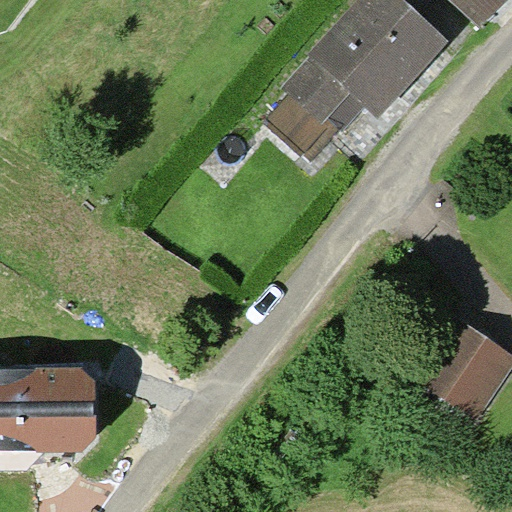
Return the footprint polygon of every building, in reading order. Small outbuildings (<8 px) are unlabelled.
[(437,0),(474,33),(502,1),(501,0),(437,0)] [(382,11),(328,77),(359,102),(382,121),(413,82),(436,54),(382,11)] [(359,102),(328,77),(304,108),(334,132),(359,102)] [(442,387),(480,334),(455,317),(418,369),(442,387)] [(509,355),(480,334),(442,387),(471,407),(509,355)] [(91,363),(0,367),(0,443),(94,438),(105,427),(103,398),(102,373),(91,363)]
